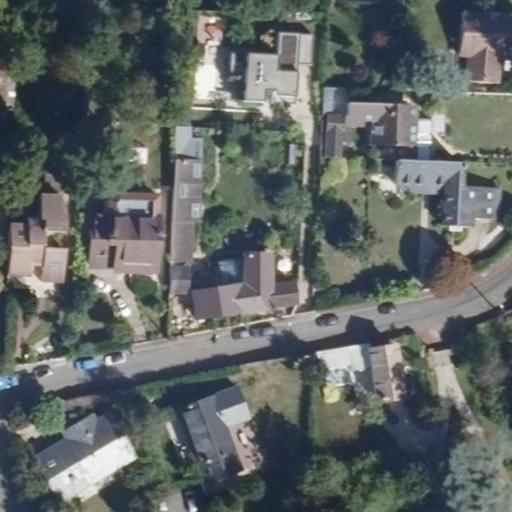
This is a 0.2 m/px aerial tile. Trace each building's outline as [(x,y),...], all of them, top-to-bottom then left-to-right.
[(204,0),(204,10),(227,10),(227,0),(204,0)] [(492,14),(460,12),(457,55),(465,56),(463,82),(495,84),(498,51),(489,51),(490,31),(492,14)] [(199,38),(218,40),(220,26),(201,23),(199,38)] [(310,64),(311,35),(273,33),(272,56),(240,55),(238,102),(292,104),(294,64),(310,64)] [(0,109),(13,110),(15,63),(0,62),(0,67),(0,109)] [(322,87),(320,115),(326,115),(330,115),(331,87),(322,87)] [(377,105),(346,105),(346,121),(369,121),(369,146),(396,146),(395,161),(428,162),(428,119),(422,119),(407,119),(407,105),(385,105),(385,108),(377,108),(377,105)] [(422,106),(407,105),(407,119),(422,119),(422,106)] [(326,115),(324,157),(340,158),(341,143),(342,131),(342,116),(330,115),(326,115)] [(342,131),(341,143),(349,143),(349,131),(342,131)] [(172,136),(173,162),(188,162),(188,136),(172,136)] [(122,148),(121,164),(143,165),(144,149),(122,148)] [(395,161),(393,161),(393,184),(444,186),(443,227),(461,228),(471,229),(471,220),(493,218),(495,215),(497,189),(457,187),(457,164),(428,162),(395,161)] [(173,162),(168,293),(184,292),(186,263),(189,263),(191,222),(198,222),(200,162),(188,162),(173,162)] [(50,282),(61,282),(63,249),(48,249),(49,232),(63,232),(64,217),(59,217),(60,197),(38,196),(38,219),(26,218),(26,225),(7,225),(5,276),(30,276),(30,267),(39,267),(39,281),(50,282)] [(154,269),(157,218),(90,215),(87,266),(130,268),(154,269)] [(192,293),(196,320),(226,315),(294,304),(290,282),(268,285),(268,254),(244,253),(244,258),(244,283),(221,287),(192,293)] [(219,272),(221,287),(244,283),(244,258),(243,258),(232,259),(229,260),(225,262),(221,265),(219,269),(219,272)] [(393,344),(367,348),(367,344),(315,353),(316,365),(352,360),(354,372),(371,369),(377,402),(402,398),(393,344)] [(202,484),(241,470),(225,426),(247,418),(235,386),(175,408),(191,452),(202,484)] [(95,421),(98,426),(112,418),(108,413),(95,421)] [(134,456),(112,418),(98,426),(95,421),(91,415),(62,432),(66,438),(69,443),(35,464),(54,496),(73,485),(77,490),(107,472),(134,456)] [(32,458),(35,464),(69,443),(66,438),(32,458)] [(58,501),(77,490),(73,485),(54,496),(58,501)]
